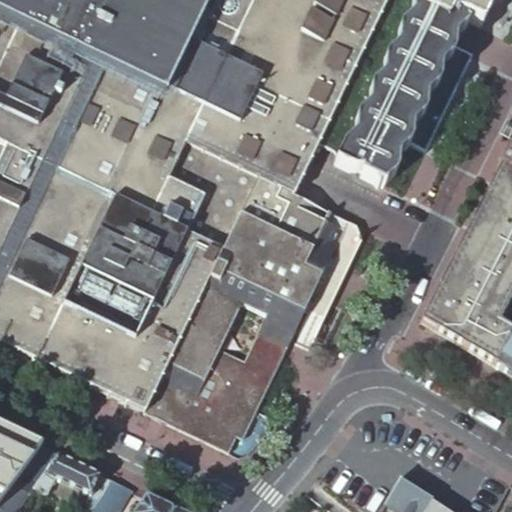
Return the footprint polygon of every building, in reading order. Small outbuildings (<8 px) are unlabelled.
[(0,0),(0,347),(31,362),(30,366),(37,370),(39,366),(67,379),(66,383),(73,387),(75,383),(108,398),(170,268),(121,245),(168,145),(212,157),(291,194),(303,177),(310,160),(316,148),(320,142),(387,0),(0,0)] [(408,149),(408,147),(424,155),(471,59),(463,55),(471,40),(461,34),(463,32),(465,30),(466,28),(467,25),(480,30),(489,11),(489,10),(487,8),(488,6),(489,7),(491,8),(492,8),(494,8),(496,8),(498,8),(499,6),(501,5),(502,4),(503,2),(504,0),(387,0),(320,142),(316,148),(331,154),(335,161),(333,167),(354,176),(357,175),(360,176),(359,179),(363,181),(366,182),(370,185),(374,190),(375,191),(376,190),(380,189),(381,190),(383,188),(394,178),(397,159),(408,149)] [(511,137),(485,192),(421,322),(419,324),(496,371),(511,340),(511,336),(496,327),(511,294),(511,137)] [(170,268),(108,398),(147,417),(228,456),(236,439),(243,441),(288,347),(296,351),(307,356),(337,292),(360,240),(358,233),(355,226),(291,194),(212,157),(168,145),(121,245),(170,268)] [(511,340),(496,371),(511,381),(511,340)] [(0,505),(0,511),(15,511),(31,493),(45,501),(49,493),(55,483),(99,504),(102,500),(110,484),(41,450),(11,490),(0,505)] [(55,483),(49,493),(88,511),(93,511),(99,504),(55,483)] [(425,511),(432,502),(400,483),(385,507),(392,511),(425,511)] [(116,511),(130,493),(110,484),(102,500),(99,504),(93,511),(116,511)] [(137,511),(170,511),(146,500),(137,511)] [(446,511),(432,502),(425,511),(446,511)]
